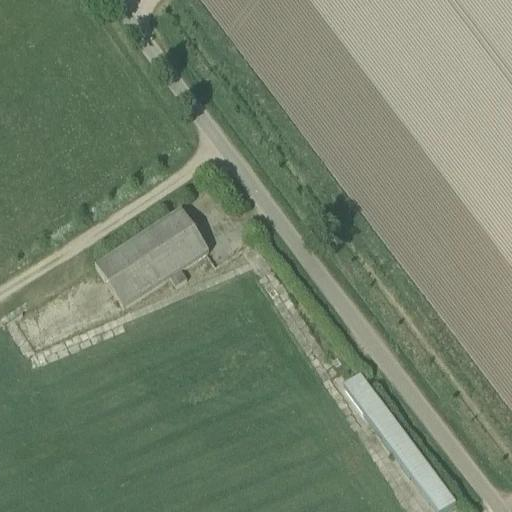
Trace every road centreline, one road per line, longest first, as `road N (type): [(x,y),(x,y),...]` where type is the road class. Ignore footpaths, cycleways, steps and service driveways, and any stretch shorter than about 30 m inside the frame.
road 1 (unclassified): [(500,511),(222,146),(122,0)]
road 2 (track): [(222,146),(0,307)]
